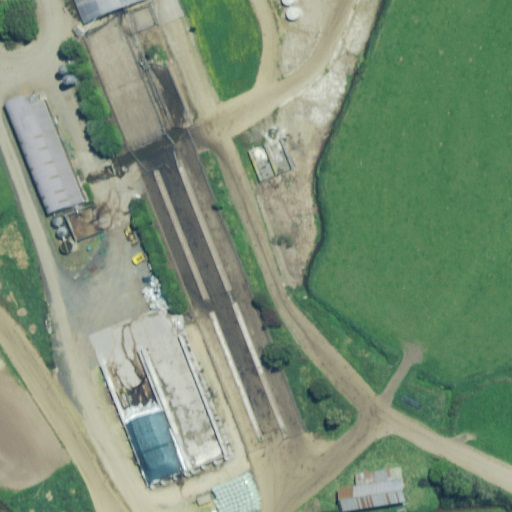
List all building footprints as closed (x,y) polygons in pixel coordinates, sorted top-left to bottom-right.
[(149,0),(78,0),(88,24),(149,0)] [(44,90),(8,104),(51,216),(87,202),(44,90)] [(264,145),(278,176),(293,170),(280,138),(264,145)] [(278,176),(264,145),(250,151),(263,183),(278,176)] [(349,511),(412,503),(407,468),(360,475),(361,487),(345,490),(348,511),(349,511)]
